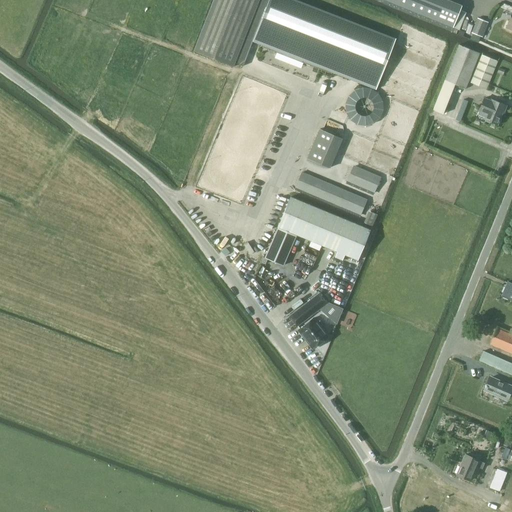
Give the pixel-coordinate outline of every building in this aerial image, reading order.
[(295,0),(212,0),(193,51),(234,67),(235,63),(243,66),(253,41),(261,45),(261,46),(331,74),(332,72),(376,89),(396,39),(295,0)] [(446,0),(384,0),(453,27),(462,6),(446,0)] [(487,22),(478,18),(471,33),(481,37),(487,22)] [(458,45),(444,79),(443,79),(431,109),(441,113),(453,83),(464,87),(477,53),(458,45)] [(486,89),(497,61),(482,55),(471,82),(486,89)] [(479,111),(487,114),(485,118),(498,123),(503,111),(504,112),(507,105),(491,99),(491,100),(485,97),(479,111)] [(461,119),(469,100),(464,98),(456,118),(461,119)] [(349,126),(346,132),(344,131),(332,159),(349,166),(360,138),(360,137),(362,131),(349,126)] [(318,128),(306,158),(329,166),(340,136),(318,128)] [(352,167),(347,179),(374,191),(380,178),(352,167)] [(361,214),(368,198),(301,171),(294,186),(361,214)] [(365,245),(358,242),(364,227),(290,196),(278,226),(351,257),(353,253),(360,256),(365,245)] [(364,223),(372,226),(377,215),(369,211),(364,223)] [(284,265),(296,236),(276,228),(264,257),(284,265)] [(511,283),(506,281),(500,295),(506,297),(507,295),(511,296),(511,283)] [(297,326),(327,302),(320,293),(290,316),(297,326)] [(313,349),(328,337),(313,318),(298,330),(313,349)] [(511,354),(511,335),(497,329),(490,345),(511,354)] [(511,363),(483,351),(479,360),(511,374),(511,363)] [(511,392),(511,386),(492,378),(487,389),(509,398),(511,392)] [(485,463),(480,461),(481,460),(468,455),(459,474),(472,480),(478,467),(482,469),(485,463)] [(500,489),(508,471),(497,467),(490,485),(500,489)] [(495,511),(447,493),(439,511),(495,511)]
